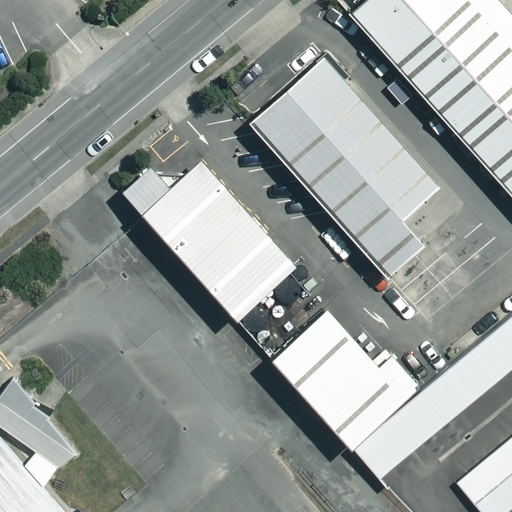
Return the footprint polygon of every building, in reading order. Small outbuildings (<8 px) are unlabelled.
[(511,11),(502,0),(359,0),(352,7),(511,186),(511,11)] [(445,187),(325,52),(253,115),(392,272),(435,234),(416,212),(445,187)] [(297,264),(206,162),(150,211),(241,313),(297,264)] [(383,363),(332,306),(276,356),(358,449),(425,391),(393,354),(383,363)] [(511,318),(425,391),(358,449),(385,478),(511,371),(511,318)] [(0,511),(74,511),(0,428),(0,511)] [(511,511),(511,439),(462,481),(487,511),(511,511)]
